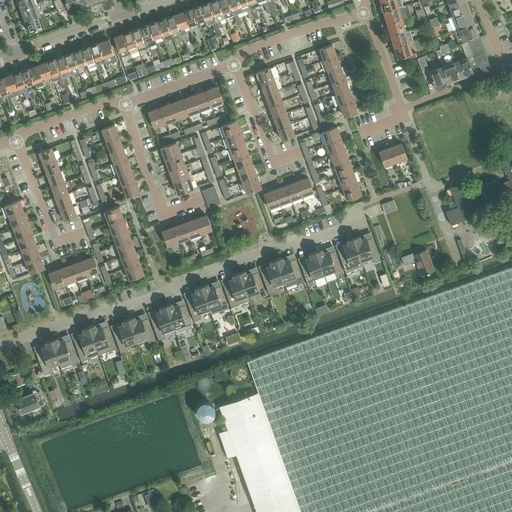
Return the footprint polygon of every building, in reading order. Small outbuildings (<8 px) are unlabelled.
[(40,2),(39,0),(17,0),(21,9),(40,2)] [(68,8),(64,0),(57,0),(61,8),(62,11),(68,8)] [(64,0),(68,8),(79,4),(77,0),(64,0)] [(225,18),(218,0),(214,0),(209,2),(219,28),(222,26),(220,20),(225,18)] [(218,0),(225,18),(233,15),(227,0),(218,0)] [(242,12),(237,0),(227,0),(233,15),(236,23),(241,21),(238,14),(242,12)] [(254,18),(247,0),(237,0),(242,12),(247,10),(250,20),(254,18)] [(259,6),(257,0),(247,0),(254,18),(255,19),(259,18),(255,7),(259,6)] [(267,0),(257,0),(259,6),(264,4),(267,13),(272,12),(267,0)] [(275,0),(267,0),(272,14),(273,16),(278,15),(273,1),(275,0)] [(380,0),(383,12),(403,6),(401,0),(380,0)] [(469,10),(464,0),(456,0),(448,3),(453,16),(469,10)] [(23,15),(25,21),(39,15),(44,14),(40,2),(21,9),(20,10),(22,15),(23,15)] [(217,37),(221,35),(219,28),(209,2),(201,5),(208,25),(212,23),(217,37)] [(201,5),(192,8),(201,33),(205,31),(203,27),(208,25),(201,5)] [(403,6),(383,12),(387,23),(402,19),(406,17),(403,6)] [(183,11),(189,25),(188,26),(190,31),(195,30),(198,38),(202,36),(192,8),(183,11)] [(453,16),(448,18),(453,30),(473,22),(469,10),(453,16)] [(183,39),(184,40),(188,39),(184,27),(188,26),(189,25),(183,11),(175,14),(183,39)] [(25,21),(29,32),(48,25),(44,14),(39,15),(25,21)] [(183,39),(175,14),(166,18),(174,38),(178,36),(179,40),(183,39)] [(166,18),(165,18),(158,21),(165,41),(174,38),(166,18)] [(390,35),(405,31),(402,19),(387,23),(390,35)] [(165,41),(158,21),(149,24),(156,44),(165,41)] [(439,22),(430,25),(435,37),(439,35),(438,31),(436,27),(440,25),(439,22)] [(458,43),(478,35),(473,22),(453,30),(458,43)] [(156,44),(149,24),(140,27),(148,47),(156,44)] [(148,47),(140,27),(132,30),(139,50),(148,47)] [(410,29),(405,31),(390,35),(394,46),(409,42),(413,41),(410,29)] [(139,50),(132,30),(123,34),(130,54),(139,50)] [(240,40),(237,32),(230,34),(233,42),(240,40)] [(127,59),(132,57),(130,54),(123,34),(113,37),(121,57),(126,55),(127,59)] [(481,43),(479,37),(467,42),(469,47),(481,43)] [(98,43),(105,62),(106,64),(112,62),(113,63),(117,61),(109,39),(107,39),(101,41),(102,41),(98,43)] [(432,45),(428,47),(429,50),(433,49),(436,48),(433,39),(431,40),(432,45)] [(415,52),(412,53),(409,42),(394,46),(397,58),(404,56),(405,59),(416,56),(415,52)] [(461,44),(466,56),(472,54),(472,53),(469,47),(467,42),(461,44)] [(105,62),(98,43),(89,46),(97,66),(100,74),(104,73),(101,64),(105,62)] [(483,49),(481,43),(469,47),(472,53),(483,49)] [(332,44),(320,49),(324,60),(336,56),(332,44)] [(89,46),(83,48),(81,49),(86,63),(88,69),(97,66),(89,46)] [(84,70),(82,65),(86,63),(81,49),(72,52),(80,72),(84,70)] [(486,55),(483,49),(472,53),(472,54),(474,59),(486,55)] [(81,74),(80,72),(72,52),(64,55),(71,75),(75,73),(77,76),(81,74)] [(67,76),(71,75),(64,55),(55,58),(65,85),(69,84),(67,76)] [(474,59),(476,65),(488,60),(486,55),(474,59)] [(328,71),(340,67),(336,56),(324,60),(328,71)] [(430,76),(435,87),(447,82),(442,67),(430,71),(424,56),(417,58),(422,71),(425,78),(430,76)] [(173,64),(171,57),(162,61),(163,62),(165,67),(173,64)] [(473,73),(467,57),(454,62),(460,78),(473,73)] [(61,87),(65,85),(55,58),(46,62),(52,76),(54,81),(58,80),(61,87)] [(476,65),(478,71),(490,66),(488,60),(476,65)] [(37,65),(44,85),(49,83),(47,77),(52,76),(46,62),(37,65)] [(156,71),(165,67),(163,62),(154,65),(156,71)] [(454,62),(448,64),(442,67),(447,82),(460,78),(454,62)] [(37,88),(44,85),(37,65),(29,68),(35,82),(37,88)] [(147,74),(156,71),(154,65),(145,68),(147,74)] [(490,66),(478,71),(480,76),(492,72),(490,66)] [(269,67),(257,72),(261,83),(273,78),(269,67)] [(314,67),(306,70),(305,67),(301,69),(304,78),(308,76),(316,73),(314,67)] [(332,83),(344,78),(340,67),(328,71),(332,83)] [(30,84),(35,82),(29,68),(21,71),(30,97),(31,100),(35,99),(30,84)] [(143,68),(137,71),(139,77),(145,74),(143,68)] [(297,70),(292,72),(295,81),(300,79),(297,70)] [(26,99),(30,97),(21,71),(12,74),(19,94),(24,92),(26,99)] [(135,71),(127,74),(128,76),(129,80),(137,77),(135,71)] [(12,74),(3,78),(14,106),(18,104),(15,96),(19,94),(12,74)] [(120,76),(111,79),(114,86),(122,82),(120,76)] [(10,107),(14,106),(3,78),(0,78),(0,94),(0,95),(2,100),(7,99),(10,107)] [(265,94),(278,90),(273,78),(261,83),(265,94)] [(336,94),(349,90),(344,78),(332,83),(336,94)] [(310,81),(305,82),(309,91),(314,89),(310,81)] [(302,84),(297,86),(300,94),(305,92),(302,84)] [(95,86),(86,89),(86,90),(88,95),(97,92),(95,86)] [(223,102),(217,87),(205,91),(211,106),(223,102)] [(314,89),(309,91),(312,101),(317,99),(314,89)] [(282,101),(281,99),(278,90),(265,94),(269,106),(282,101)] [(341,105),(353,101),(349,90),(336,94),(341,105)] [(194,95),(200,110),(211,106),(205,91),(194,95)] [(305,92),(300,94),(304,104),(309,102),(305,92)] [(63,102),(70,99),(68,93),(61,95),(63,102)] [(194,95),(183,99),(182,99),(188,114),(200,110),(194,95)] [(188,114),(182,99),(171,103),(177,118),(188,114)] [(51,101),(45,103),(47,109),(53,107),(51,101)] [(273,117),(286,112),(282,101),(269,106),(273,117)] [(345,116),(357,112),(353,101),(341,105),(345,116)] [(177,118),(171,103),(160,107),(165,123),(177,118)] [(148,112),(154,127),(165,123),(160,107),(148,112)] [(278,128),(290,124),(286,112),(273,117),(278,128)] [(226,119),(224,114),(216,118),(218,122),(226,119)] [(206,121),(208,126),(218,122),(216,118),(206,121)] [(236,120),(222,125),(226,136),(240,131),(236,120)] [(203,128),(202,123),(193,126),(195,131),(203,128)] [(114,124),(102,129),(106,140),(119,136),(114,124)] [(290,124),(278,128),(282,139),(294,135),(290,124)] [(184,129),(185,134),(195,131),(193,126),(184,129)] [(336,126),(322,131),(326,143),(340,138),(336,126)] [(180,136),(179,131),(170,134),(172,139),(180,136)] [(230,148),(244,143),(240,131),(226,136),(230,148)] [(161,138),(163,142),(172,139),(170,134),(161,138)] [(207,134),(202,136),(205,144),(210,143),(207,134)] [(110,152),(123,147),(119,136),(106,140),(110,152)] [(199,136),(194,138),(197,148),(202,146),(199,136)] [(331,154),(345,149),(340,138),(326,143),(331,154)] [(76,141),(71,143),(74,152),(79,150),(76,141)] [(176,142),(161,147),(165,159),(180,153),(176,142)] [(209,154),(214,152),(210,143),(205,144),(209,154)] [(248,154),(248,153),(244,143),(230,148),(234,159),(248,154)] [(407,158),(401,143),(390,147),(395,162),(407,158)] [(200,156),(206,154),(202,146),(197,148),(200,156)] [(56,159),(51,147),(39,152),(43,164),(56,159)] [(127,159),(126,156),(123,147),(110,152),(114,163),(127,159)] [(379,151),(384,166),(395,162),(390,147),(379,151)] [(335,165),(349,160),(345,149),(331,154),(335,165)] [(78,161),(83,159),(79,150),(74,152),(78,161)] [(169,170),(185,164),(180,153),(165,159),(169,170)] [(238,170),(253,165),(248,154),(234,159),(238,170)] [(215,156),(210,158),(213,167),(219,165),(215,156)] [(60,170),(56,159),(43,164),(47,175),(60,170)] [(127,159),(114,163),(119,174),(131,170),(127,159)] [(207,159),(202,161),(205,170),(210,168),(207,159)] [(353,172),(349,161),(349,160),(335,165),(339,177),(353,172)] [(93,161),(87,163),(91,172),(96,170),(93,161)] [(84,164),(79,166),(83,175),(88,173),(84,164)] [(174,181),(189,176),(185,164),(169,170),(174,181)] [(450,188),(455,201),(449,203),(452,209),(446,211),(451,225),(469,218),(468,215),(511,199),(511,164),(504,167),(509,180),(499,184),(497,179),(477,186),(479,191),(469,195),(464,183),(450,188)] [(217,176),(222,174),(219,165),(213,167),(217,176)] [(243,182),(257,176),(253,165),(238,170),(243,182)] [(210,182),(215,180),(210,168),(205,170),(210,182)] [(64,182),(64,181),(60,170),(47,175),(52,186),(64,182)] [(94,181),(99,179),(96,170),(91,172),(94,181)] [(123,186),(135,181),(131,170),(119,174),(123,186)] [(343,188),(357,183),(353,172),(339,177),(343,188)] [(86,184),(91,182),(88,173),(83,175),(86,184)] [(178,194),(193,188),(189,176),(174,181),(178,194)] [(247,193),(261,188),(257,176),(243,182),(247,193)] [(313,192),(308,177),(297,181),(303,196),(313,192)] [(127,197),(139,192),(135,181),(123,186),(127,197)] [(303,196),(297,181),(286,185),(291,200),(303,196)] [(68,193),(64,182),(52,186),(56,197),(68,193)] [(347,199),(361,194),(357,183),(343,188),(347,199)] [(291,200),(286,185),(274,190),(280,204),(291,200)] [(93,186),(88,188),(91,196),(96,195),(93,186)] [(216,192),(214,186),(202,190),(204,196),(216,192)] [(321,186),(316,187),(319,196),(324,194),(321,186)] [(225,198),(230,196),(226,187),(222,189),(225,198)] [(264,194),(269,208),(280,204),(274,190),(264,194)] [(103,203),(107,201),(104,191),(99,193),(103,203)] [(206,201),(218,197),(216,192),(204,196),(206,201)] [(72,204),(68,193),(56,197),(60,209),(72,204)] [(323,206),(328,204),(324,194),(319,196),(322,204),(323,206)] [(94,206),(99,204),(96,195),(91,196),(94,206)] [(206,201),(209,207),(220,203),(218,197),(206,201)] [(23,211),(19,200),(5,205),(9,216),(23,211)] [(397,209),(393,200),(382,204),(385,213),(397,209)] [(60,209),(64,220),(76,215),(72,204),(60,209)] [(119,206),(105,211),(109,223),(123,218),(119,206)] [(9,216),(14,228),(28,223),(23,211),(9,216)] [(212,229),(206,215),(196,218),(202,233),(212,229)] [(113,233),(113,234),(127,229),(123,218),(109,223),(113,233)] [(202,233),(196,218),(185,223),(190,237),(202,233)] [(14,228),(18,239),(32,234),(28,223),(14,228)] [(190,237),(185,223),(173,227),(179,241),(190,237)] [(376,236),(383,233),(380,224),(373,227),(376,236)] [(162,231),(167,246),(179,241),(173,227),(162,231)] [(113,234),(117,246),(131,240),(128,231),(127,229),(113,234)] [(18,239),(22,250),(36,245),(32,234),(18,239)] [(359,236),(353,238),(363,265),(362,262),(372,258),(373,262),(380,260),(372,237),(366,239),(365,237),(360,239),(359,236)] [(353,238),(347,240),(348,243),(343,245),(344,247),(337,250),(345,272),(352,270),(352,269),(363,265),(353,238)] [(457,240),(467,268),(471,267),(461,239),(457,240)] [(121,257),(135,252),(131,240),(117,246),(121,257)] [(92,244),(95,253),(96,254),(100,252),(97,243),(92,244)] [(40,256),(36,245),(22,250),(26,261),(40,256)] [(321,249),(315,251),(324,275),(335,272),(336,275),(343,273),(335,250),(329,253),(328,250),(322,252),(321,249)] [(404,265),(416,261),(421,275),(434,270),(426,250),(414,254),(413,252),(401,257),(404,265)] [(324,275),(315,251),(310,253),(311,256),(305,258),(306,261),(300,263),(308,285),(315,283),(314,279),(324,275)] [(125,268),(140,263),(135,252),(121,257),(125,268)] [(197,261),(195,254),(184,257),(186,262),(187,264),(197,261)] [(12,267),(8,255),(3,257),(7,268),(12,267)] [(31,273),(39,270),(45,268),(40,256),(26,261),(31,273)] [(98,271),(93,256),(82,260),(88,275),(98,271)] [(282,257),(276,259),(286,286),(296,283),(297,283),(304,281),(295,258),(289,260),(288,258),(283,260),(282,257)] [(267,268),(260,270),(269,293),(276,291),(274,287),(284,283),(286,287),(286,286),(276,259),(270,261),(271,264),(266,266),(267,268)] [(71,265),(76,279),(88,275),(82,260),(71,265)] [(130,279),(144,274),(140,263),(125,268),(130,279)] [(65,284),(76,279),(71,265),(59,269),(65,284)] [(105,265),(100,267),(103,275),(108,273),(105,265)] [(11,277),(16,275),(12,267),(7,268),(11,277)] [(511,511),(511,267),(247,361),(258,392),(219,406),(227,429),(219,432),(227,457),(236,453),(256,511),(511,511)] [(49,273),(54,288),(65,284),(59,269),(49,273)] [(244,270),(238,272),(248,300),(249,300),(248,296),(258,293),(259,296),(266,294),(258,271),(252,274),(251,271),(245,273),(244,270)] [(248,300),(238,272),(233,274),(234,277),(228,279),(229,282),(223,284),(231,306),(238,304),(248,300)] [(107,285),(112,283),(108,273),(103,275),(107,285)] [(207,284),(201,286),(211,314),(222,310),(229,308),(221,285),(214,287),(213,285),(208,287),(207,284)] [(192,295),(186,298),(194,320),(201,317),(199,314),(209,310),(211,314),(201,286),(195,288),(196,291),(191,293),(192,295)] [(360,293),(358,287),(352,289),(354,296),(360,293)] [(72,301),(70,296),(63,299),(65,305),(73,302),(72,301)] [(172,303),(166,305),(176,333),(186,329),(193,327),(185,304),(179,307),(178,304),(173,306),(172,303)] [(176,333),(166,305),(160,307),(161,310),(156,312),(157,314),(150,317),(158,339),(165,337),(164,333),(174,330),(175,333),(176,333)] [(134,316),(128,318),(137,343),(148,339),(149,343),(156,340),(148,318),(141,320),(140,317),(135,319),(134,316)] [(137,343),(128,318),(122,320),(124,324),(118,325),(119,328),(113,330),(121,353),(128,350),(127,347),(137,343)] [(95,324),(89,326),(99,354),(109,350),(109,351),(116,348),(108,325),(102,328),(101,325),(96,327),(95,324)] [(99,354),(89,326),(83,328),(84,331),(79,333),(80,336),(73,338),(81,361),(88,358),(99,354)] [(241,339),(238,332),(226,337),(228,344),(241,339)] [(57,337),(51,340),(61,367),(72,364),(79,361),(71,339),(65,341),(64,339),(58,341),(57,337)] [(61,367),(51,340),(45,342),(47,345),(41,347),(42,349),(36,352),(44,374),(51,372),(49,366),(59,362),(61,368),(61,367)] [(187,345),(181,347),(186,361),(191,360),(190,357),(191,356),(187,345)] [(83,370),(78,372),(82,385),(88,383),(83,370)] [(26,382),(21,372),(12,376),(17,387),(26,382)] [(55,389),(49,391),(53,400),(58,398),(55,389)] [(16,399),(17,400),(22,413),(45,404),(40,391),(35,393),(34,392),(16,399)]
